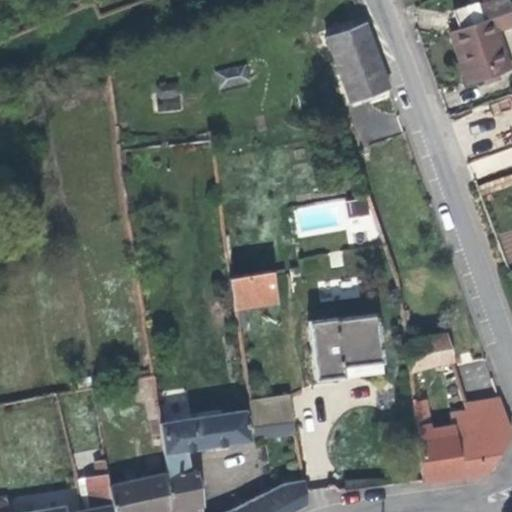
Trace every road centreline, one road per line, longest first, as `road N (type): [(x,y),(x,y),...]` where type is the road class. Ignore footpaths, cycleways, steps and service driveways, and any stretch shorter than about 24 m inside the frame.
road 1 (tertiary): [(381,0),(511,362)]
road 2 (tertiary): [(511,488),(385,511)]
